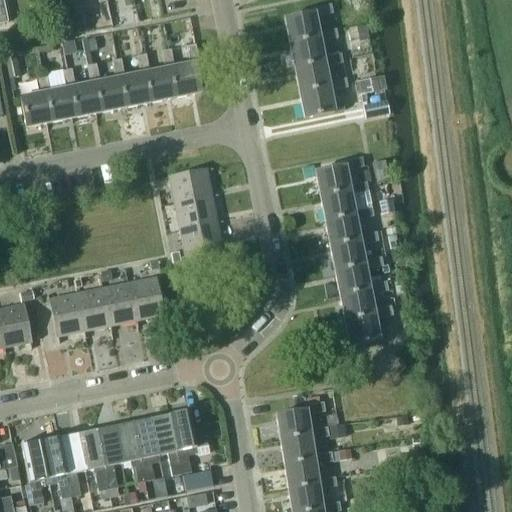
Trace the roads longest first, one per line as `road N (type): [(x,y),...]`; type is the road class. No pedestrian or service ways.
road 1 (residential): [(216,369),(265,331),(278,296),(247,132)]
road 2 (residential): [(0,180),(247,132)]
road 3 (residential): [(0,413),(216,369)]
road 4 (residential): [(243,511),(216,369)]
road 5 (residential): [(247,132),(221,0)]
